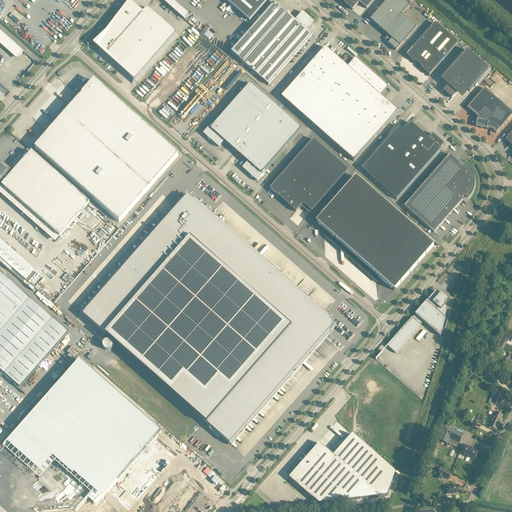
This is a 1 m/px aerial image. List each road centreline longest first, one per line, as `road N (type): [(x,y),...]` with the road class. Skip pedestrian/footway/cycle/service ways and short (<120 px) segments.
road 1 (unclassified): [(387,325),(483,219),(500,188),(497,167),(314,0)]
road 2 (unclassified): [(68,43),(387,325)]
road 3 (unclassified): [(249,485),(387,325)]
